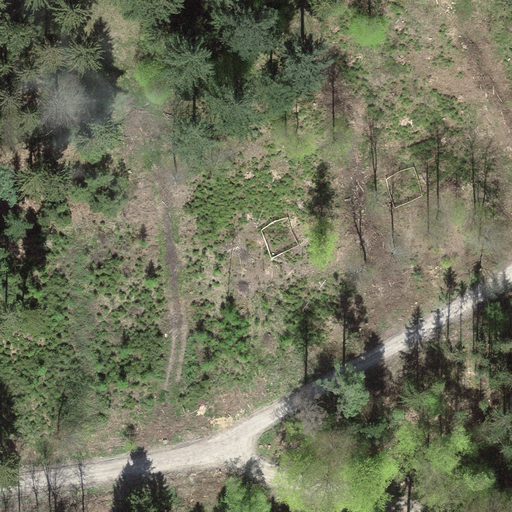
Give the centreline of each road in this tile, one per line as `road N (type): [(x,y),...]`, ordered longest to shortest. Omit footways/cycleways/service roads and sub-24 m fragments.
road 1 (track): [(511,273),(190,456),(0,485)]
road 2 (track): [(410,511),(206,449)]
